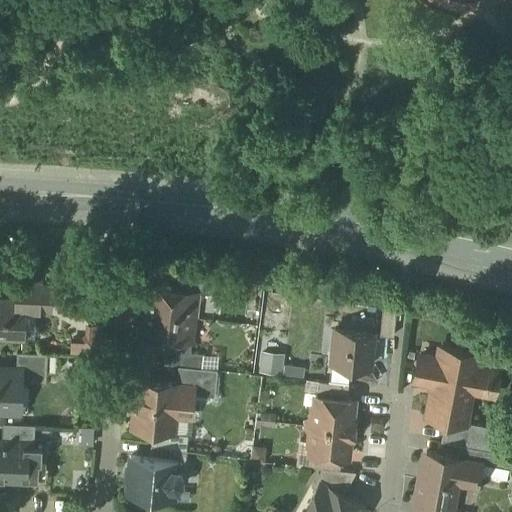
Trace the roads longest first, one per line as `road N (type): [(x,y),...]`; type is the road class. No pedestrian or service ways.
road 1 (secondary): [(0,194),(226,209),(511,250)]
road 2 (residential): [(98,511),(111,377)]
